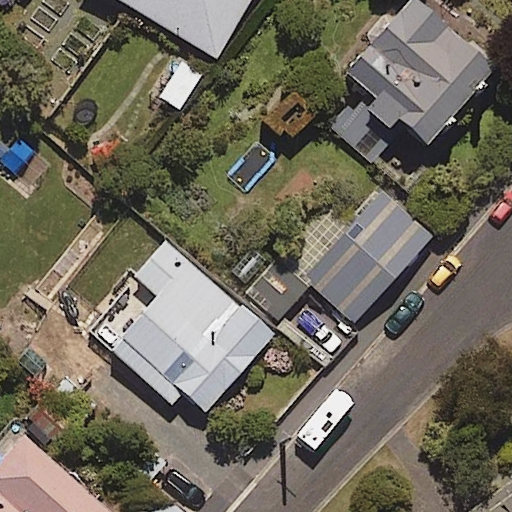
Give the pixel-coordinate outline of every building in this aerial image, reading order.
[(117,0),(215,57),(248,0),(117,0)] [(493,68),(412,0),(404,0),(341,75),(358,90),(328,125),(372,162),(402,125),(427,146),(493,68)] [(431,235),(377,187),(346,222),(326,204),(303,229),(325,249),(301,276),(353,323),(431,235)] [(270,335),(159,240),(126,279),(149,298),(106,348),(170,403),(180,391),(204,412),(270,335)] [(307,286),(274,257),(244,291),(277,320),(307,286)] [(98,401),(69,377),(30,424),(60,448),(98,401)] [(0,511),(105,511),(15,432),(0,448),(0,511)] [(511,511),(511,479),(468,511),(511,511)] [(186,511),(157,487),(134,511),(186,511)]
